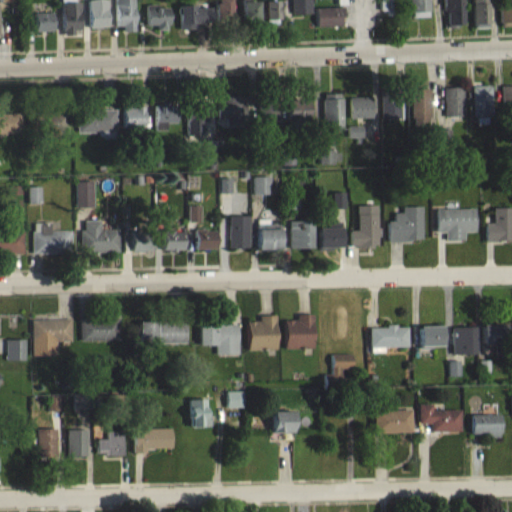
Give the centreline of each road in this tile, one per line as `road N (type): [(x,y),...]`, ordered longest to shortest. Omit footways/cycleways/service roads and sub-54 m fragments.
road 1 (residential): [(0,64),(511,46)]
road 2 (residential): [(0,284),(511,272)]
road 3 (residential): [(0,497),(511,487)]
